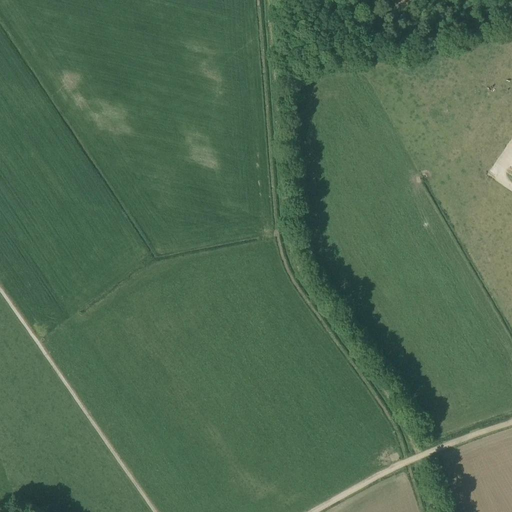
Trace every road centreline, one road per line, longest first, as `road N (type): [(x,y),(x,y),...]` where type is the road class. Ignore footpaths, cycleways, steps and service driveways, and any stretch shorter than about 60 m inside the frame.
road 1 (track): [(154,511),(0,287)]
road 2 (track): [(511,423),(417,456),(317,511)]
